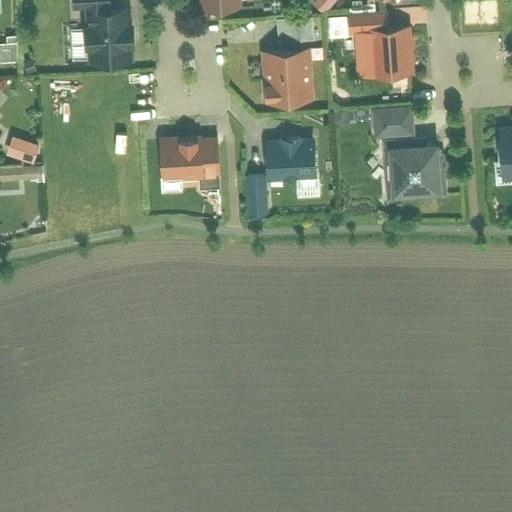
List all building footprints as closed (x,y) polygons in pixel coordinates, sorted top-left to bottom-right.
[(90,41),(90,56),(131,55),(131,39),(138,39),(138,14),(134,14),(133,0),(86,0),(87,42),(90,41)] [(334,0),(316,0),(326,9),(334,0)] [(389,17),(389,6),(350,8),(350,11),(329,12),(330,32),(350,31),(350,29),(356,28),(358,69),(413,66),(411,16),(389,17)] [(278,42),(304,41),(304,34),(315,34),(314,11),(277,12),(278,42)] [(278,42),(262,43),(263,72),(260,72),(261,96),(314,94),(312,40),(304,41),(278,42)] [(385,135),(415,133),(414,101),(374,102),(375,135),(385,135)] [(355,105),(339,105),(339,117),(355,117),(355,105)] [(511,117),(502,118),(502,121),(504,154),(497,154),(498,179),(511,178),(511,117)] [(204,129),(161,130),(162,169),(185,169),(185,172),(200,172),(205,172),(205,144),(204,129)] [(317,130),(267,132),(268,167),(268,174),(299,173),(299,170),(318,169),(317,130)] [(14,131),(9,149),(34,156),(40,138),(14,131)] [(443,131),(415,133),(385,135),(389,189),(446,185),(443,131)] [(222,144),(205,144),(205,172),(200,172),(200,183),(222,183),(222,144)] [(45,159),(0,160),(0,172),(45,171),(45,159)] [(268,167),(247,168),(248,205),(270,204),(268,174),(268,167)]
